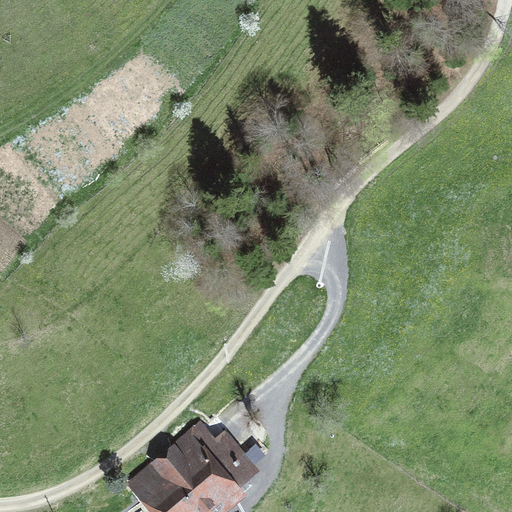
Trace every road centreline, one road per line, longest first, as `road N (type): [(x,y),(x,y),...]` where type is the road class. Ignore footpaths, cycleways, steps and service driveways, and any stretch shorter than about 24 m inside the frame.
road 1 (track): [(509,0),(480,70),(341,200),(199,390),(78,484),(0,508)]
road 2 (track): [(296,256),(329,275),(322,326),(297,365),(214,427)]
